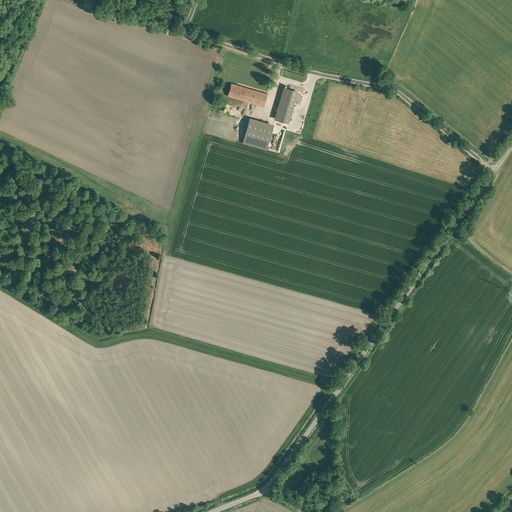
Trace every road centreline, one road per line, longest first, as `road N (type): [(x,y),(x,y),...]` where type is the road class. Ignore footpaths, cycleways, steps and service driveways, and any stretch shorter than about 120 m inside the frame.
road 1 (unclassified): [(494,171),(269,486),(214,511)]
road 2 (unclassified): [(197,0),(185,33),(393,90),(494,171)]
